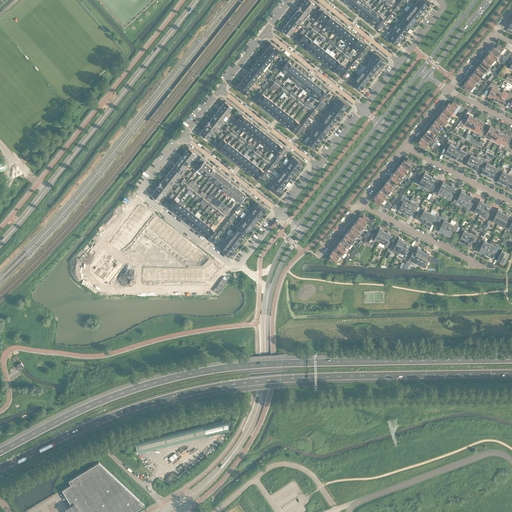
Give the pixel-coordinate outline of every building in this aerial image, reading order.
[(364,3),(361,0),(355,8),(355,9),(355,8),(356,9),(358,11),(366,1),(364,3)] [(418,0),(417,0),(415,4),(413,2),(422,10),(423,9),(423,10),(423,9),(424,8),(424,9),(424,8),(426,6),(418,0)] [(359,11),(360,12),(362,14),(370,4),(366,1),(358,11),(359,11),(359,12),(359,11)] [(300,6),(309,13),(312,9),(307,5),(303,2),(300,6)] [(420,13),(421,13),(420,12),(422,10),(413,2),(409,7),(419,14),(420,14),(420,13)] [(372,9),(369,6),(370,4),(362,14),(363,14),(363,15),(363,14),(364,15),(366,17),(372,9)] [(297,9),(304,15),(307,12),(308,13),(309,13),(300,6),(297,9)] [(419,14),(409,7),(406,11),(416,19),(416,18),(417,17),(419,14)] [(303,20),(302,19),(304,15),(297,9),(297,10),(294,13),(303,20)] [(368,18),(370,20),(376,12),(372,9),(366,17),(367,18),(367,17),(368,18),(367,18),(368,18)] [(325,12),(324,12),(324,11),(323,11),(317,19),(321,22),(327,14),(325,13),(325,12)] [(416,19),(406,11),(403,15),(412,23),(413,22),(414,21),(416,19)] [(373,23),(381,13),(379,15),(376,12),(370,20),(370,21),(370,20),(371,21),(372,21),(373,23)] [(291,17),(300,24),(303,20),(294,13),(291,17)] [(385,16),(381,13),(373,23),(374,23),(374,24),(374,23),(375,24),(378,26),(385,16)] [(331,17),(328,15),(328,14),(328,15),(327,14),(321,22),(325,25),(331,17)] [(403,15),(404,17),(401,21),(399,19),(409,27),(409,26),(410,27),(410,26),(410,25),(411,25),(410,25),(412,23),(403,15)] [(300,24),(291,17),(288,21),(295,27),(298,23),(299,24),(300,24)] [(333,19),(332,18),(331,17),(325,25),(329,28),(335,21),(333,19),(333,18),(333,19)] [(409,27),(399,19),(396,24),(406,31),(406,30),(407,30),(407,29),(409,27)] [(295,27),(288,21),(285,25),(289,28),(292,30),(295,27)] [(333,32),(339,24),(336,21),(335,21),(329,28),(333,32)] [(339,24),(333,32),(337,35),(343,27),(340,24),(339,24)] [(403,35),(404,34),(406,31),(396,24),(398,25),(395,29),(393,28),(402,36),(403,35)] [(345,28),(344,27),(343,27),(337,35),(341,38),(347,30),(345,28)] [(400,39),(400,38),(401,38),(400,38),(402,36),(393,28),(389,32),(399,40),(399,39),(400,39)] [(349,31),(348,31),(348,30),(347,30),(341,38),(345,41),(351,33),(349,31)] [(396,43),(397,43),(397,42),(399,40),(389,32),(391,34),(387,38),(395,44),(396,44),(396,43)] [(355,36),(352,34),(352,33),(352,34),(351,33),(345,41),(349,44),(355,36)] [(309,38),(304,34),(298,42),(299,43),(300,43),(300,44),(303,45),(302,46),(309,38)] [(356,37),(355,36),(349,44),(353,47),(359,40),(356,37)] [(309,38),(302,46),(303,46),(306,49),(313,41),(309,38)] [(361,41),(360,40),(359,40),(353,47),(357,51),(363,43),(361,41)] [(311,52),(317,44),(313,41),(306,49),(307,49),(308,50),(311,52)] [(267,48),(275,54),(278,49),(270,43),(268,46),(268,47),(267,47),(267,48)] [(321,47),(317,44),(311,52),(311,53),(311,52),(315,55),(321,47)] [(494,45),(490,50),(498,55),(504,48),(498,45),(496,47),(494,45)] [(319,58),(325,50),(321,47),(315,55),(315,56),(319,58)] [(264,51),(264,52),(272,58),(275,54),(267,48),(265,50),(264,51)] [(325,50),(319,58),(319,59),(320,59),(320,60),(323,61),(329,54),(325,50)] [(494,60),(498,55),(490,50),(487,54),(494,60)] [(261,55),(261,56),(268,62),(272,58),(264,52),(261,55)] [(382,61),(383,60),(383,59),(374,52),(370,56),(380,64),(382,61)] [(323,61),(323,62),(324,62),(324,63),(327,64),(333,57),(329,54),(323,61)] [(487,54),(485,56),(484,58),(491,64),(494,60),(487,54)] [(259,58),(258,59),(258,60),(265,66),(268,62),(261,56),(259,58)] [(370,56),(367,61),(376,68),(377,68),(377,67),(378,67),(378,66),(380,64),(370,56)] [(333,57),(327,64),(327,65),(330,68),(337,60),(333,57)] [(484,58),(480,62),(488,68),(491,64),(484,58)] [(255,63),(254,64),(262,70),(265,66),(258,60),(255,63)] [(335,71),(341,63),(337,60),(330,68),(331,68),(331,69),(331,68),(334,71),(335,71)] [(287,61),(280,71),(284,74),(291,65),(289,63),(288,62),(287,61)] [(375,71),(375,70),(376,68),(367,61),(368,62),(365,66),(363,65),(373,72),(374,72),(374,71),(375,71)] [(480,62),(479,65),(477,67),(484,72),(488,68),(480,62)] [(339,74),(345,66),(341,63),(335,71),(336,72),(339,74)] [(252,66),(252,67),(251,67),(252,67),(251,68),(259,74),(262,70),(254,64),(253,66),(252,66)] [(285,73),(289,75),(295,68),(293,66),(292,65),(291,65),(284,74),(285,73)] [(371,75),(373,72),(363,65),(360,69),(370,77),(370,76),(371,76),(370,76),(371,75)] [(477,67),(474,71),(481,76),(484,72),(477,67)] [(248,71),(256,78),(259,74),(251,68),(249,70),(249,71),(248,71)] [(295,68),(289,75),(293,78),(299,71),(297,69),(296,68),(295,68)] [(360,69),(362,71),(359,75),(366,81),(367,80),(368,79),(370,77),(360,69)] [(253,81),(256,78),(248,71),(247,73),(246,73),(246,74),(246,75),(246,74),(245,75),(246,75),(245,75),(253,81)] [(299,71),(293,78),(297,81),(303,74),(301,72),(300,72),(300,71),(299,71)] [(474,71),(472,73),(470,75),(477,81),(481,76),(474,71)] [(297,81),(300,84),(306,77),(304,75),(305,75),(304,75),(303,74),(304,74),(303,74),(297,81)] [(242,79),(250,85),(253,81),(245,75),(243,78),(242,78),(243,79),(242,79)] [(353,77),(363,85),(364,85),(364,84),(364,83),(364,84),(365,83),(364,83),(366,81),(359,75),(355,79),(353,77)] [(470,75),(467,79),(474,85),(477,81),(470,75)] [(300,84),(304,87),(302,89),(303,89),(310,80),(308,78),(307,77),(306,77),(300,84)] [(363,85),(353,77),(350,82),(359,90),(360,89),(361,88),(363,85)] [(239,83),(247,89),(250,85),(242,79),(240,82),(239,82),(240,82),(239,83)] [(469,91),(474,85),(467,79),(464,84),(465,85),(463,88),(469,91)] [(303,89),(306,92),(314,83),(312,81),(311,80),(310,80),(303,89)] [(488,95),(493,98),(498,87),(493,85),(494,83),(491,81),(487,87),(491,89),(488,95)] [(236,87),(244,93),(247,89),(239,83),(238,83),(239,83),(238,84),(238,85),(236,87)] [(314,83),(306,92),(308,90),(312,93),(318,86),(316,84),(315,84),(315,83),(314,83)] [(314,98),(322,88),(321,88),(320,87),(319,87),(318,86),(319,86),(318,86),(312,93),(315,96),(314,98)] [(498,87),(493,98),(498,101),(503,90),(502,92),(497,90),(498,88),(498,87)] [(314,98),(318,101),(326,92),(323,90),(323,89),(323,90),(322,89),(322,88),(314,98)] [(507,97),(509,98),(511,93),(511,92),(509,91),(508,93),(503,90),(498,101),(503,103),(507,97)] [(266,97),(262,93),(256,101),(259,104),(260,104),(260,105),(266,97)] [(261,105),(264,108),(270,100),(266,97),(260,105),(261,105)] [(347,106),(347,105),(338,97),(334,102),(344,109),(346,107),(347,106)] [(266,109),(268,111),(274,103),(270,100),(264,108),(265,108),(266,109)] [(446,106),(453,112),(459,104),(453,101),(451,103),(449,102),(446,106)] [(331,106),(340,114),(342,111),(343,111),(342,111),(343,110),(344,109),(334,102),(336,103),(333,107),(331,106)] [(269,111),(272,114),(278,106),(274,103),(268,111),(269,111),(269,112),(269,111)] [(221,106),(218,110),(226,116),(229,112),(225,109),(221,106)] [(274,115),(276,117),(282,109),(278,106),(272,114),(273,114),(273,115),(274,115),(274,116),(274,115)] [(340,114),(331,106),(327,110),(337,118),(339,115),(340,114),(340,115),(340,114)] [(446,106),(442,111),(449,116),(453,112),(446,106)] [(277,118),(280,120),(286,113),(282,109),(276,117),(277,118)] [(225,115),(226,116),(218,110),(215,113),(223,120),(224,120),(222,119),(225,115)] [(327,110),(324,114),(334,122),(334,121),(334,122),(335,121),(334,121),(335,120),(335,121),(335,120),(337,118),(327,110)] [(439,115),(448,122),(446,120),(449,116),(442,111),(439,115)] [(215,113),(212,117),(220,124),(223,120),(215,113)] [(290,116),(286,113),(280,120),(281,121),(282,122),(284,124),(290,116)] [(332,125),(332,124),(334,122),(324,114),(324,115),(326,116),(323,120),(321,118),(321,119),(330,126),(331,126),(331,125),(332,125)] [(244,117),(242,115),(235,123),(240,126),(246,118),(245,117),(245,118),(245,117),(244,117)] [(445,126),(448,122),(439,115),(436,119),(445,126)] [(463,127),(464,126),(469,128),(474,118),(469,115),(465,121),(462,120),(459,126),(463,127)] [(290,116),(284,124),(285,124),(286,125),(288,127),(294,119),(290,116)] [(217,127),(218,127),(216,126),(219,123),(220,124),(212,117),(209,121),(209,120),(209,121),(217,127)] [(247,119),(246,118),(240,126),(244,129),(250,122),(247,119)] [(469,128),(474,131),(479,120),(474,118),(469,128)] [(299,123),(294,119),(288,127),(289,127),(289,128),(289,127),(290,128),(293,130),(299,123)] [(329,129),(330,126),(321,119),(317,123),(327,131),(328,130),(328,129),(329,129)] [(443,125),(444,126),(445,126),(436,119),(432,123),(439,129),(443,125)] [(478,135),(481,137),(484,131),(481,129),(484,123),(479,120),(474,131),(479,133),(478,135)] [(209,121),(206,124),(215,131),(217,127),(209,121)] [(250,122),(244,129),(248,133),(254,125),(251,122),(250,122)] [(327,131),(317,123),(314,127),(324,135),(324,134),(325,134),(324,134),(325,133),(327,131)] [(436,133),(439,129),(432,123),(429,128),(436,133)] [(203,128),(207,131),(210,134),(213,131),(214,131),(215,131),(206,124),(206,125),(203,128)] [(255,125),(254,125),(248,133),(252,136),(258,128),(255,125)] [(487,132),(484,131),(481,137),(484,138),(485,137),(490,139),(495,128),(490,126),(487,132)] [(324,135),(314,127),(311,131),(320,139),(321,138),(321,139),(321,138),(322,137),(324,135)] [(259,128),(258,128),(252,136),(256,139),(262,131),(260,129),(259,128)] [(425,132),(433,137),(436,133),(429,128),(425,132)] [(490,139),(495,142),(500,131),(495,128),(490,139)] [(262,131),(256,139),(260,142),(266,134),(264,132),(263,132),(263,131),(262,131)] [(318,141),(320,139),(311,131),(307,136),(317,143),(318,143),(318,142),(319,141),(318,141)] [(500,144),(506,134),(500,131),(495,142),(500,144)] [(429,142),(433,137),(425,132),(422,136),(429,142)] [(266,134),(260,142),(264,145),(270,137),(268,136),(268,135),(267,135),(267,134),(267,135),(266,134)] [(511,136),(506,134),(500,144),(505,147),(504,149),(507,150),(510,144),(507,143),(511,136)] [(307,136),(309,137),(306,142),(313,148),(314,147),(315,146),(317,143),(307,136)] [(424,148),(429,142),(422,136),(419,140),(421,142),(418,145),(424,148)] [(271,138),(270,137),(264,145),(268,148),(274,141),(272,139),(272,138),(272,139),(271,138)] [(219,149),(220,149),(220,150),(221,150),(227,142),(223,139),(217,147),(219,149)] [(448,155),(450,156),(455,146),(450,144),(451,142),(448,140),(445,146),(448,147),(444,154),(447,156),(448,155)] [(274,141),(268,148),(272,152),(278,144),(276,142),(275,141),(274,141)] [(225,153),(231,145),(227,142),(221,150),(222,150),(221,151),(222,151),(223,151),(222,151),(223,152),(223,151),(225,153)] [(279,144),(278,144),(272,152),(276,155),(283,147),(279,144)] [(227,155),(229,156),(235,149),(231,145),(225,153),(226,154),(225,154),(226,154),(227,154),(226,155),(227,155)] [(455,146),(450,156),(452,157),(452,158),(455,160),(460,149),(459,150),(454,148),(455,146)] [(233,159),(239,152),(235,149),(229,156),(230,157),(229,157),(230,157),(233,159)] [(455,159),(457,160),(457,161),(460,162),(464,155),(466,156),(469,151),(466,149),(465,151),(460,149),(455,160),(455,159)] [(472,152),(469,151),(466,156),(469,158),(465,165),(468,167),(469,166),(471,167),(476,157),(471,154),(472,152)] [(192,158),(188,155),(184,152),(181,156),(190,162),(189,161),(192,158)] [(237,163),(243,155),(239,152),(233,159),(234,160),(233,160),(234,160),(237,163)] [(239,164),(241,166),(247,158),(243,155),(237,163),(238,163),(237,163),(238,163),(239,164),(238,164),(239,164)] [(292,155),(288,160),(298,168),(300,165),(301,164),(301,163),(292,155)] [(181,156),(178,159),(187,166),(190,162),(181,156)] [(482,157),(481,159),(476,157),(471,167),(474,168),(473,169),(476,171),(480,163),(482,165),(485,159),(482,157)] [(245,169),(251,161),(247,158),(241,166),(242,166),(241,166),(242,167),(242,166),(243,167),(242,167),(243,167),(245,169)] [(404,159),(401,163),(408,169),(414,161),(408,158),(406,160),(404,159)] [(184,170),(187,166),(178,159),(175,163),(184,170)] [(488,160),(485,159),(482,165),(485,166),(481,173),(484,175),(485,174),(487,175),(492,165),(487,162),(488,160)] [(288,160),(285,164),(294,172),(296,170),(296,169),(297,168),(297,169),(297,168),(298,168),(288,160)] [(204,161),(203,161),(197,169),(201,172),(207,164),(204,161)] [(249,172),(255,164),(251,161),(245,169),(247,170),(246,170),(247,171),(247,170),(249,172)] [(181,174),(184,170),(175,163),(172,167),(181,174)] [(404,173),(408,169),(401,163),(397,167),(404,173)] [(207,164),(201,172),(205,175),(211,168),(207,164)] [(250,173),(251,173),(250,173),(251,174),(253,175),(259,168),(255,164),(249,172),(250,172),(249,173),(250,173)] [(285,164),(281,168),(291,176),(293,174),(294,173),(294,172),(285,164)] [(496,171),(498,173),(501,167),(498,166),(497,168),(492,165),(487,175),(489,176),(489,177),(492,179),(496,171)] [(178,177),(181,174),(172,167),(169,171),(178,177)] [(403,179),(401,177),(404,173),(397,167),(394,172),(403,179)] [(503,183),(502,184),(508,173),(503,171),(504,169),(501,167),(498,173),(501,174),(497,181),(500,183),(501,182),(503,183)] [(209,178),(215,171),(211,168),(205,175),(209,178)] [(258,179),(264,171),(259,168),(253,175),(254,176),(253,176),(254,176),(255,177),(258,179)] [(283,170),(280,174),(288,180),(289,178),(290,178),(290,177),(291,177),(290,177),(291,176),(281,168),(281,169),(283,170)] [(178,177),(169,171),(166,174),(174,180),(177,177),(178,178),(178,177)] [(213,181),(219,174),(215,171),(209,178),(210,179),(210,178),(213,181)] [(420,183),(425,185),(430,175),(428,174),(429,173),(425,171),(421,178),(419,177),(416,183),(419,184),(420,183)] [(394,172),(391,176),(400,183),(403,179),(394,172)] [(506,185),(508,186),(511,177),(511,175),(508,173),(502,184),(505,186),(506,185)] [(166,174),(164,178),(172,185),(171,184),(174,180),(166,174)] [(219,174),(213,181),(217,184),(223,177),(219,174)] [(275,177),(284,185),(286,182),(287,181),(288,180),(280,174),(277,178),(275,177)] [(434,175),(433,176),(430,175),(425,185),(424,187),(432,191),(435,185),(433,184),(436,177),(434,175)] [(387,180),(396,187),(394,186),(398,182),(399,183),(400,183),(391,176),(387,180)] [(223,177),(217,184),(221,187),(220,188),(227,180),(223,177)] [(275,177),(271,181),(281,189),(283,187),(283,186),(284,185),(284,186),(284,185),(275,177)] [(172,185),(164,178),(161,182),(160,182),(169,189),(172,185)] [(227,180),(220,188),(224,191),(231,183),(227,180)] [(393,192),(396,187),(387,180),(384,184),(393,192)] [(280,191),(280,190),(281,190),(280,189),(281,189),(271,181),(268,186),(277,194),(280,191)] [(440,188),(437,186),(434,192),(437,193),(437,194),(442,197),(443,195),(444,192),(449,184),(443,181),(440,188)] [(160,182),(157,186),(166,192),(169,189),(160,182)] [(231,183),(224,191),(227,194),(234,186),(231,183)] [(391,190),(393,192),(384,184),(380,189),(388,194),(391,190)] [(452,185),(451,186),(449,184),(443,195),(448,197),(448,199),(451,200),(454,195),(451,193),(455,186),(452,185)] [(157,186),(155,190),(158,192),(163,196),(166,192),(157,186)] [(228,194),(229,193),(232,196),(238,189),(234,186),(227,194),(228,194)] [(235,200),(242,192),(238,189),(232,196),(236,199),(235,200)] [(384,199),(388,194),(380,189),(377,193),(384,199)] [(455,203),(456,201),(462,204),(467,194),(465,193),(465,191),(462,190),(458,197),(455,196),(452,201),(455,203)] [(246,194),(245,194),(242,192),(235,200),(239,203),(246,194)] [(379,205),(384,199),(377,193),(374,197),(376,199),(373,202),(379,205)] [(470,195),(467,194),(462,204),(467,207),(466,208),(469,210),(472,204),(469,203),(473,196),(470,194),(470,195)] [(402,211),(404,212),(409,204),(403,201),(405,198),(402,196),(399,202),(402,203),(398,211),(402,212),(402,211)] [(172,210),(178,202),(174,198),(168,206),(170,208),(170,209),(171,208),(171,209),(172,209),(172,210)] [(480,213),(485,203),(482,202),(483,201),(480,199),(476,206),(474,205),(471,211),(474,212),(475,211),(480,213)] [(409,204),(404,212),(407,214),(407,215),(409,216),(413,209),(416,210),(419,205),(410,200),(409,204)] [(256,201),(252,205),(262,213),(262,212),(263,212),(263,211),(266,208),(256,201)] [(174,211),(176,213),(182,205),(178,202),(172,210),(173,210),(174,211)] [(491,206),(485,203),(480,213),(485,216),(484,218),(487,219),(490,214),(488,212),(491,206)] [(177,213),(180,216),(186,208),(182,205),(176,213),(177,213)] [(249,209),(258,217),(259,216),(259,217),(259,216),(260,215),(260,216),(260,215),(262,213),(252,205),(249,209)] [(142,206),(138,210),(146,217),(149,212),(142,206)] [(424,210),(425,208),(422,206),(419,212),(422,213),(419,220),(424,222),(430,212),(424,210)] [(182,217),(184,219),(190,211),(186,208),(180,216),(181,216),(181,217),(181,216),(182,217)] [(257,219),(258,217),(249,209),(246,214),(255,221),(256,221),(256,220),(257,220),(257,219)] [(498,223),(504,213),(501,211),(501,210),(498,209),(495,216),(492,214),(489,220),(492,222),(493,220),(498,223)] [(138,210),(135,214),(143,221),(146,217),(138,210)] [(188,222),(194,215),(190,211),(184,219),(185,220),(185,219),(186,220),(185,220),(188,222)] [(435,215),(430,212),(424,222),(427,224),(427,225),(429,226),(433,219),(436,221),(439,215),(436,213),(435,215)] [(506,214),(504,213),(498,223),(503,225),(503,227),(506,229),(509,223),(506,222),(510,214),(506,213),(506,214)] [(135,214),(132,218),(140,225),(143,221),(135,214)] [(253,224),(255,221),(246,214),(242,218),(252,226),(252,225),(253,225),(252,225),(253,224)] [(192,225),(198,218),(194,215),(188,222),(189,223),(192,225)] [(359,216),(356,220),(363,226),(363,225),(369,218),(363,215),(361,217),(359,216)] [(444,233),(450,222),(444,220),(445,218),(442,217),(439,222),(442,224),(438,231),(441,232),(442,231),(444,233)] [(132,218),(129,222),(137,229),(140,225),(132,218)] [(194,227),(196,229),(202,221),(198,218),(192,225),(193,226),(194,227)] [(250,228),(252,226),(242,218),(239,222),(248,230),(249,229),(250,228)] [(159,219),(152,228),(156,231),(163,222),(159,219)] [(356,220),(354,222),(352,224),(359,230),(361,232),(365,227),(363,225),(363,226),(356,220)] [(198,230),(200,232),(206,224),(202,221),(196,229),(197,229),(198,230)] [(129,222),(125,226),(134,233),(137,229),(129,222)] [(163,222),(156,231),(160,234),(167,226),(163,222)] [(247,232),(248,230),(239,222),(235,226),(245,234),(246,233),(246,234),(246,233),(246,232),(247,232)] [(455,225),(450,222),(444,233),(447,234),(446,235),(449,237),(453,229),(456,231),(459,225),(456,224),(455,225)] [(201,232),(204,235),(210,227),(206,224),(200,232),(201,232)] [(352,224),(349,228),(356,234),(359,230),(352,224)] [(125,226),(122,230),(130,237),(134,233),(125,226)] [(167,226),(160,234),(164,237),(171,229),(167,226)] [(243,236),(245,234),(235,226),(235,227),(237,228),(234,232),(242,238),(243,238),(242,237),(243,237),(243,236)] [(210,227),(204,235),(205,235),(205,236),(206,236),(206,237),(206,236),(209,239),(215,231),(210,227)] [(374,239),(379,242),(384,231),(382,230),(382,229),(379,227),(376,235),(373,233),(370,239),(373,240),(374,239)] [(461,243),(462,242),(464,243),(470,233),(464,230),(465,228),(462,227),(459,233),(462,234),(458,241),(461,243)] [(353,238),(356,234),(349,228),(346,233),(353,238)] [(171,229),(164,237),(168,240),(175,232),(171,229)] [(122,230),(119,234),(127,241),(130,237),(122,230)] [(387,231),(387,232),(384,231),(379,242),(384,244),(384,246),(387,247),(390,242),(387,240),(391,233),(387,231)] [(175,232),(168,240),(172,243),(179,235),(175,232)] [(240,241),(242,238),(234,232),(231,236),(229,235),(238,242),(239,242),(240,241)] [(355,240),(353,238),(346,233),(342,237),(349,243),(351,244),(355,240)] [(475,235),(470,233),(464,243),(470,246),(473,240),(476,241),(479,235),(476,234),(475,235)] [(119,234),(116,238),(124,245),(127,241),(119,234)] [(179,235),(172,243),(176,247),(183,238),(179,235)] [(225,239),(235,247),(236,246),(236,245),(237,245),(238,242),(229,235),(225,239)] [(342,237),(339,241),(346,247),(349,243),(342,237)] [(397,254),(398,251),(404,241),(401,240),(401,239),(399,237),(395,244),(392,243),(389,249),(392,250),(392,251),(397,254)] [(482,252),(484,253),(490,243),(484,240),(485,239),(482,237),(479,243),(482,244),(478,251),(481,253),(482,252)] [(116,238),(113,242),(121,249),(124,245),(116,238)] [(183,238),(176,247),(180,250),(187,241),(183,238)] [(233,249),(235,247),(225,239),(222,243),(232,251),(232,250),(233,250),(232,250),(233,249)] [(187,241),(180,250),(184,253),(191,245),(187,241)] [(339,241),(337,243),(336,245),(343,251),(346,247),(339,241)] [(406,250),(409,244),(404,241),(398,251),(397,254),(403,257),(402,258),(405,260),(409,252),(406,250)] [(230,254),(232,251),(222,243),(218,248),(228,256),(229,255),(230,254)] [(490,243),(484,253),(487,254),(486,255),(489,257),(493,250),(496,251),(499,246),(496,244),(495,246),(490,243)] [(191,245),(184,253),(188,256),(195,248),(191,245)] [(336,245),(332,250),(339,255),(343,251),(336,245)] [(416,264),(418,261),(423,251),(421,250),(421,249),(418,247),(415,253),(412,251),(407,261),(410,263),(411,261),(416,264)] [(195,248),(188,256),(192,259),(199,251),(195,248)] [(328,259),(336,260),(339,255),(332,250),(329,254),(331,255),(328,259)] [(502,250),(497,260),(503,263),(506,257),(508,258),(510,254),(504,251),(502,250)] [(199,251),(192,259),(196,262),(203,254),(199,251)] [(426,251),(426,253),(423,251),(418,261),(423,264),(422,265),(425,267),(428,261),(425,260),(429,253),(426,251)] [(105,253),(91,270),(106,281),(120,264),(105,253)] [(208,271),(206,271),(206,281),(208,281),(217,270),(211,266),(208,271)] [(163,271),(151,271),(152,280),(163,280),(163,271)] [(173,271),(163,271),(163,280),(174,280),(173,271)] [(184,271),(173,271),(174,280),(184,281),(184,271)] [(195,271),(184,271),(184,281),(195,281),(195,271)] [(206,271),(195,271),(195,281),(206,281),(206,271)] [(18,364),(17,365),(19,369),(23,366),(21,362),(20,363),(15,357),(13,358),(13,359),(14,359),(18,364)] [(203,426),(135,442),(137,453),(205,436),(226,431),(227,431),(229,419),(203,425),(203,426)] [(169,457),(171,461),(178,457),(175,453),(169,457)] [(132,511),(144,504),(98,462),(68,480),(71,484),(62,489),(71,504),(72,506),(68,509),(69,511),(132,511)]
